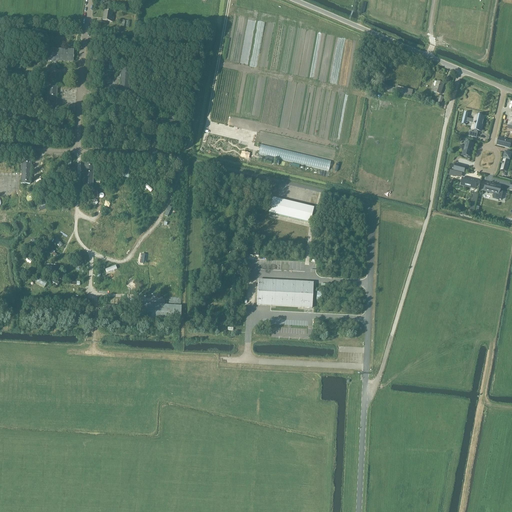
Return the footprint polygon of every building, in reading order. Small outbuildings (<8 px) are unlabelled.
[(111,18),(112,13),(104,12),(103,18),(105,19),(105,22),(112,23),(113,18),(111,18)] [(46,49),(45,60),(73,62),(73,59),(74,59),(74,58),(73,58),(73,56),(74,51),(69,50),(69,49),(67,49),(67,50),(46,49)] [(109,67),(119,68),(119,64),(113,63),(113,59),(108,58),(108,63),(110,63),(109,67)] [(8,74),(20,75),(21,67),(21,66),(9,65),(8,74)] [(119,91),(129,92),(130,68),(121,68),(119,91)] [(444,84),(437,82),(435,88),(433,87),(432,92),(441,95),(444,84)] [(396,86),(396,89),(385,86),(384,87),(383,87),(382,91),(394,94),(411,98),(413,91),(396,86)] [(47,111),(56,111),(57,88),(48,87),(47,111)] [(483,121),(484,121),(483,121),(484,118),(475,116),(474,120),(467,119),(468,114),(468,113),(468,114),(464,113),(465,113),(464,113),(461,124),(465,125),(466,121),(475,123),(475,124),(474,124),(474,125),(475,126),(473,130),(474,130),(473,133),(470,132),(469,132),(470,132),(469,136),(476,138),(477,133),(478,133),(477,133),(478,131),(479,131),(481,125),(483,125),(481,124),(482,123),(483,121)] [(157,121),(156,130),(179,132),(180,122),(157,121)] [(87,132),(95,132),(96,123),(88,123),(87,132)] [(498,138),(497,145),(510,148),(511,145),(507,144),(508,140),(498,138)] [(466,143),(462,155),(471,158),(474,145),(466,143)] [(283,145),(281,154),(351,170),(353,162),(283,145)] [(505,153),(503,160),(500,171),(507,173),(510,161),(511,155),(505,153)] [(281,155),(279,163),(349,180),(351,171),(281,155)] [(21,184),(30,185),(32,161),(22,161),(21,184)] [(84,164),(83,186),(83,187),(93,188),(94,164),(84,164)] [(465,167),(455,164),(454,170),(464,173),(465,167)] [(477,190),(479,183),(461,178),(459,186),(477,190)] [(500,188),(485,184),(483,192),(493,194),(492,198),(501,200),(503,192),(499,191),(500,188)] [(471,203),(469,210),(474,211),(478,194),(474,193),(472,198),(474,198),(473,203),(471,203)] [(313,209),(277,200),(273,199),(269,213),(310,223),(313,209)] [(63,246),(56,239),(54,241),(60,248),(63,246)] [(47,284),(37,278),(35,282),(36,282),(35,284),(44,289),(47,284)] [(261,304),(265,304),(271,304),(302,306),(302,308),(312,309),(313,284),(303,283),(303,285),(302,285),(301,285),(262,283),(261,283),(261,281),(258,281),(257,306),(260,306),(260,304),(261,304)] [(138,305),(138,321),(181,323),(181,307),(138,305)]
